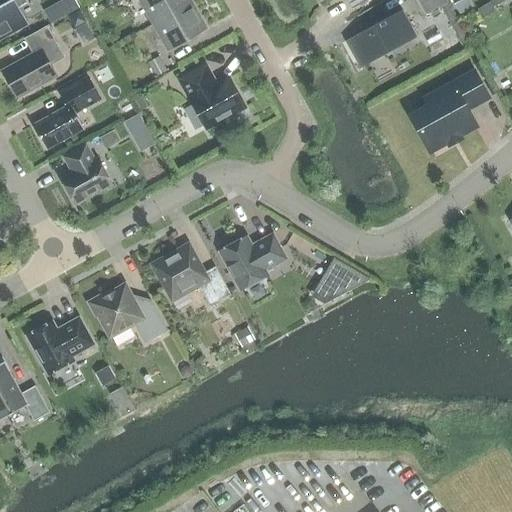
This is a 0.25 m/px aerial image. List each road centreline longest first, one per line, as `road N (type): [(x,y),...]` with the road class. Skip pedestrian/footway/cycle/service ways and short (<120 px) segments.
road 1 (residential): [(511,150),(399,245),(361,246),(268,189)]
road 2 (residential): [(268,189),(247,175),(219,173),(56,261)]
road 3 (residential): [(233,0),(301,124),(268,189)]
